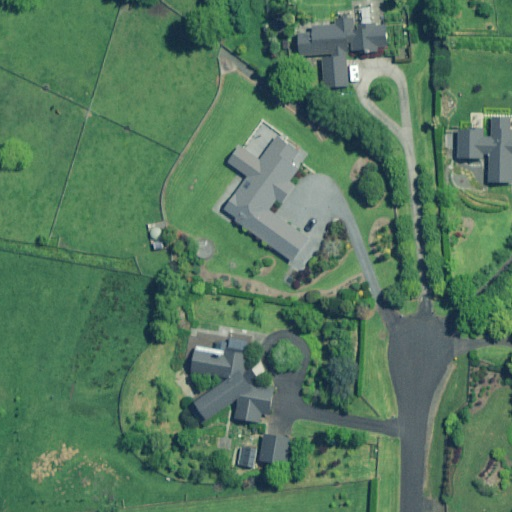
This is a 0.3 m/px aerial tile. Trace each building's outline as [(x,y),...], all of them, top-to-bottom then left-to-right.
[(347,86),(345,52),(365,50),(365,55),(381,54),(380,49),(387,49),(386,25),(355,27),(354,19),(338,20),(338,26),(313,27),(313,34),(298,35),(300,58),(323,56),(325,88),(347,86)] [(511,126),(509,127),(510,118),(491,117),(491,130),(458,129),(457,158),(489,159),(488,182),(511,183),(511,126)] [(300,153),(278,137),(260,161),(239,146),(228,162),(249,178),(224,212),(291,261),(308,239),(269,211),(277,200),(282,203),(295,185),(290,182),(299,169),(291,164),(300,153)] [(238,333),(238,343),(252,343),(252,333),(238,333)] [(273,388),(250,384),(245,376),(251,355),(218,349),(217,353),(195,350),(192,372),(229,378),(191,406),(204,425),(239,400),(235,419),(259,423),(261,412),(269,414),(273,388)] [(289,440),(264,436),(261,461),(285,465),(289,440)]
